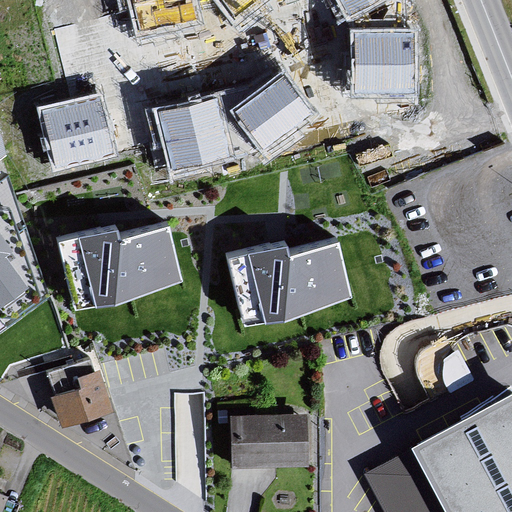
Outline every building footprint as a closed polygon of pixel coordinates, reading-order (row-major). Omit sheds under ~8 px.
[(190,0),(136,0),(137,2),(134,3),(140,30),(195,18),(190,0)] [(224,0),(234,13),(252,0),(224,0)] [(340,0),(349,15),(375,0),(340,0)] [(414,33),(355,33),(355,93),(415,93),(414,33)] [(284,76),(237,112),(264,149),(313,113),(284,76)] [(101,97),(42,112),(56,168),(115,153),(101,97)] [(216,98),(159,111),(172,169),(230,156),(216,98)] [(80,235),(58,240),(74,311),(114,302),(181,280),(169,234),(166,225),(121,239),(117,226),(80,235)] [(0,231),(0,299),(2,302),(28,283),(7,254),(12,248),(0,231)] [(289,241),(227,256),(244,324),(286,318),(353,296),(338,240),(293,254),(289,241)] [(78,376),(93,371),(89,359),(47,371),(54,395),(82,387),(78,376)] [(54,395),(50,397),(59,427),(111,411),(98,370),(93,371),(78,376),(82,387),(54,395)] [(511,511),(511,390),(409,444),(444,511),(511,511)] [(305,414),(229,415),(230,468),(306,466),(305,414)] [(444,511),(409,444),(364,476),(382,511),(444,511)] [(0,511),(4,511),(10,498),(0,493),(0,511)]
